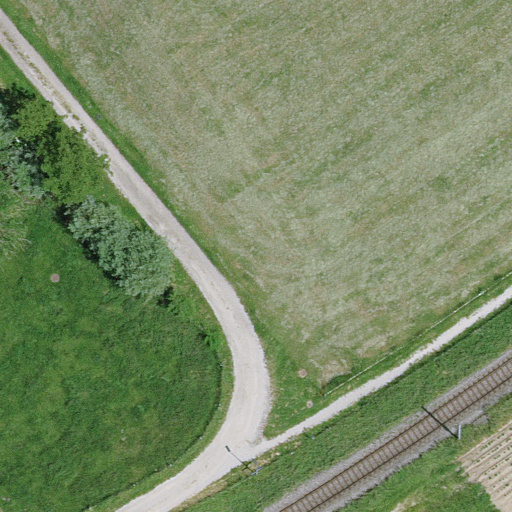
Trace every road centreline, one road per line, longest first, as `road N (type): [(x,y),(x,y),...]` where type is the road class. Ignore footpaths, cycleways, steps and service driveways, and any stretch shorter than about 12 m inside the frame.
road 1 (track): [(249,455),(254,410),(228,321),(0,34)]
road 2 (track): [(141,511),(249,455)]
